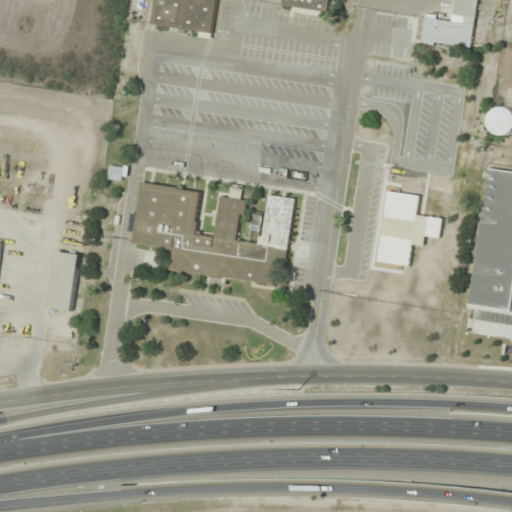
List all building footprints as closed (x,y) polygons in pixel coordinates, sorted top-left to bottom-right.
[(156,0),(153,24),(213,32),(217,0),(156,0)] [(283,0),(283,10),(328,16),(329,0),(283,0)] [(472,48),(478,0),(455,0),(452,22),(425,18),(422,41),(472,48)] [(127,179),(126,166),(109,168),(111,181),(127,179)] [(469,304),(511,310),(511,170),(490,167),(469,304)] [(142,183),(133,241),(174,248),(171,270),(282,288),(296,199),(269,195),(260,241),(239,239),(241,214),(246,215),(248,200),(220,197),(215,236),(198,232),(202,191),(142,183)] [(57,251),(48,307),(73,312),(81,254),(57,251)]
